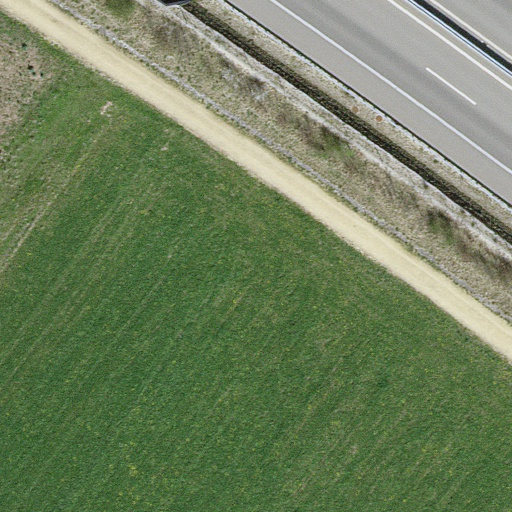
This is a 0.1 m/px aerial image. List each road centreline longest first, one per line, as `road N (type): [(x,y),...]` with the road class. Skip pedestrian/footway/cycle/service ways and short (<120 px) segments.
road 1 (track): [(511,349),(22,0)]
road 2 (motorway): [(328,0),(511,133)]
